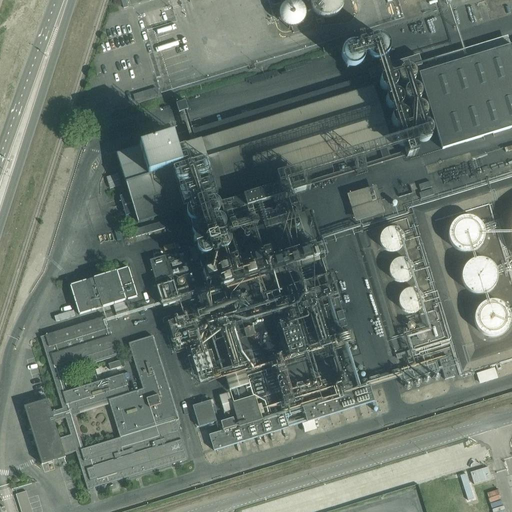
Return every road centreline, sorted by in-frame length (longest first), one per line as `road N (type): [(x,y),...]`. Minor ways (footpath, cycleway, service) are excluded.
road 1 (unclassified): [(492,423),(204,511)]
road 2 (secondary): [(0,225),(63,5)]
road 3 (secondary): [(63,5),(0,170)]
